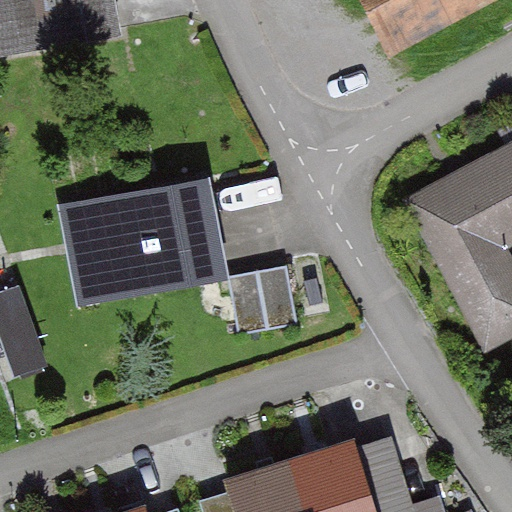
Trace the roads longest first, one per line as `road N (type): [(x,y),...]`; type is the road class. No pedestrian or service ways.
road 1 (residential): [(0,473),(410,341)]
road 2 (residential): [(326,163),(511,66)]
road 3 (residential): [(326,163),(335,216),(410,341)]
road 4 (residential): [(226,0),(290,138),(326,163)]
road 5 (residential): [(410,341),(511,495)]
